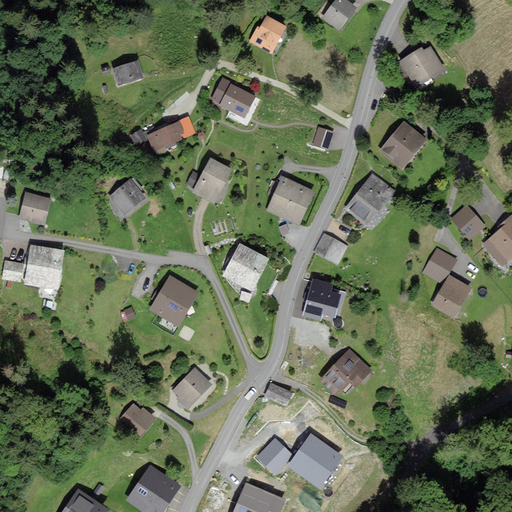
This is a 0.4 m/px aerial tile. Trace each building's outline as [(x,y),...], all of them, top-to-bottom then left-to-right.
[(358,8),(347,0),(335,0),(323,16),(341,30),(358,8)] [(272,52),(286,26),(267,16),(261,28),(258,26),(251,40),(272,52)] [(422,48),(401,60),(418,87),(445,70),(430,47),(423,51),(422,48)] [(138,62),(114,70),(120,88),(145,79),(138,62)] [(253,95),(225,79),(213,101),(241,117),(253,95)] [(195,133),(188,117),(148,134),(155,150),(182,138),(181,135),(182,134),(184,138),(195,133)] [(379,151),(404,170),(427,141),(402,122),(379,151)] [(328,148),(334,131),(319,125),(312,143),(328,148)] [(235,170),(213,159),(195,194),(217,205),(235,170)] [(196,185),(201,174),(193,170),(188,181),(196,185)] [(389,186),(374,175),(347,211),(369,227),(396,191),(389,186)] [(317,192),(285,178),(270,212),(302,226),(317,192)] [(147,200),(131,181),(111,198),(126,216),(147,200)] [(54,200),(28,193),(21,220),(46,227),(54,200)] [(485,225),(467,207),(452,221),(471,240),(485,225)] [(511,257),(511,214),(501,223),(504,227),(484,243),(502,266),(511,257)] [(346,246),(325,235),(316,251),(337,262),(346,246)] [(273,259),(243,243),(225,277),(255,293),(273,259)] [(67,252),(33,245),(25,286),(41,289),(39,297),(57,301),(67,252)] [(455,259),(438,249),(425,272),(441,282),(455,259)] [(25,265),(6,262),(3,281),(22,284),(25,265)] [(470,287),(450,276),(434,303),(453,315),(470,287)] [(201,294),(172,277),(151,312),(180,329),(201,294)] [(331,284),(313,279),(304,315),(320,319),(321,314),(334,317),(339,295),(329,292),(331,284)] [(351,351),(323,378),(337,393),(342,388),(346,392),(370,370),(351,351)] [(212,383),(195,366),(170,390),(187,407),(212,383)] [(293,393),(271,383),(265,395),(287,406),(293,393)] [(141,411),(134,405),(122,418),(140,434),(154,418),(143,408),(141,411)] [(341,457),(310,435),(290,464),(321,486),(341,457)] [(292,454),(275,439),(259,458),(276,472),(292,454)] [(161,511),(180,486),(151,466),(128,499),(145,511),(161,511)] [(278,511),(284,498),(247,483),(234,511),(278,511)] [(105,511),(108,509),(78,490),(63,511),(105,511)]
